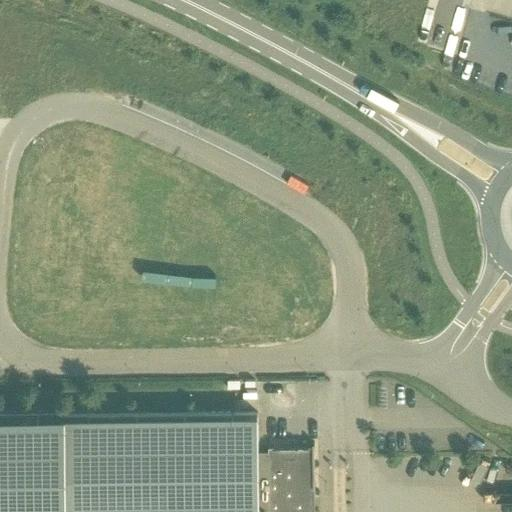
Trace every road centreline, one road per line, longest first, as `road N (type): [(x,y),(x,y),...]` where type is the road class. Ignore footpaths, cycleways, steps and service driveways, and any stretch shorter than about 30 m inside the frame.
road 1 (unclassified): [(0,177),(1,155),(43,112),(99,106),(302,208),(334,239),(349,286)]
road 2 (secondary): [(180,0),(336,80),(504,182)]
road 3 (unclassified): [(351,355),(29,364),(0,334)]
